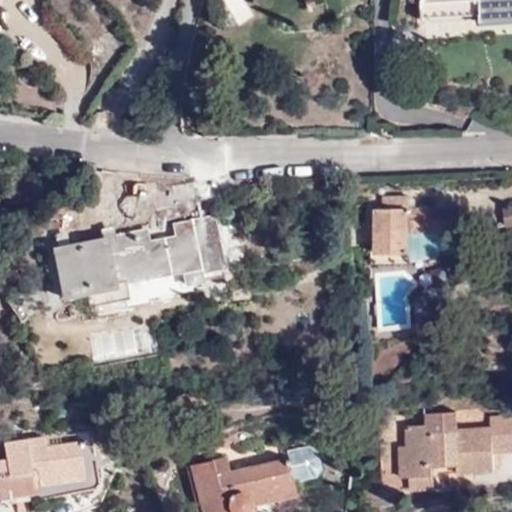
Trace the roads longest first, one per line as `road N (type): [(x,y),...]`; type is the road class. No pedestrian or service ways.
road 1 (residential): [(511,151),(160,155),(0,132)]
road 2 (unknown): [(116,151),(165,0)]
